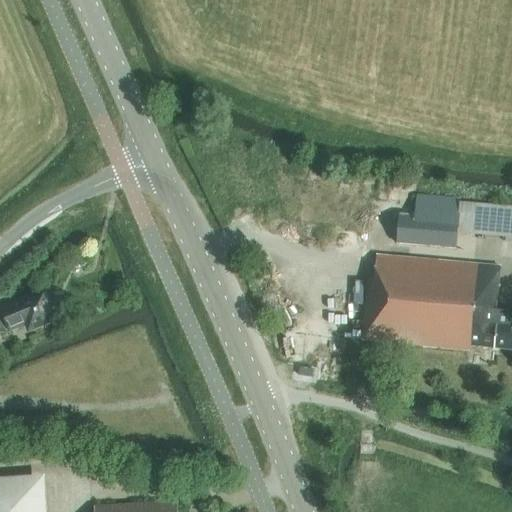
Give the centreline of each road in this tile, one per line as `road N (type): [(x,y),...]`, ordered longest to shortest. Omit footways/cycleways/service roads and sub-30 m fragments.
road 1 (secondary): [(302,511),(153,161)]
road 2 (unclassified): [(0,248),(39,213),(153,161)]
road 3 (secondary): [(153,161),(84,0)]
